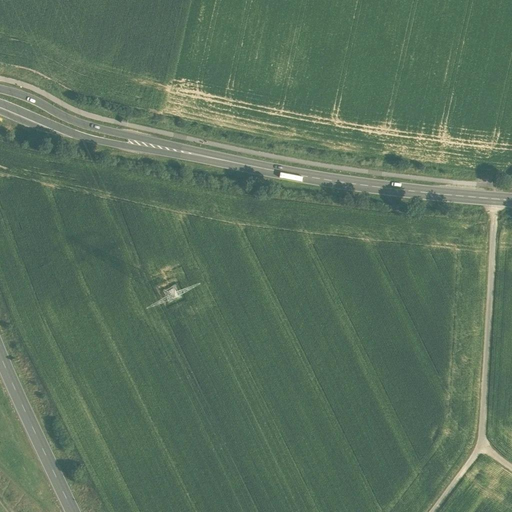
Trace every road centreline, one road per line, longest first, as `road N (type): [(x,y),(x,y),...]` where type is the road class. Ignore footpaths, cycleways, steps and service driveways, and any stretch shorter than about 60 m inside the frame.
road 1 (secondary): [(177,151),(336,186),(511,196)]
road 2 (track): [(495,194),(483,441),(433,511)]
road 3 (secondary): [(177,151),(0,90)]
road 4 (secondary): [(0,104),(88,139),(177,151)]
road 5 (secondary): [(71,511),(0,356)]
